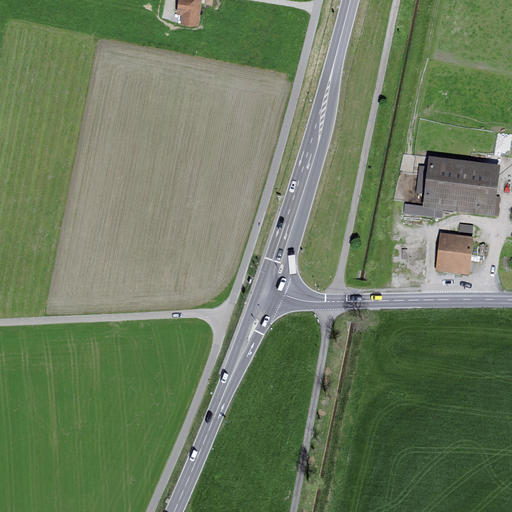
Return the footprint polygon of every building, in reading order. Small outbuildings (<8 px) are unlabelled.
[(201,0),(178,0),(177,13),(181,14),(180,23),(199,25),(201,0)] [(501,167),(428,159),(423,207),(422,210),(443,212),(495,218),(501,167)] [(422,210),(423,207),(405,205),(404,215),(442,219),(443,212),(422,210)] [(465,235),(476,235),(477,224),(466,223),(465,235)] [(474,238),(440,235),(436,273),(470,277),(474,238)]
